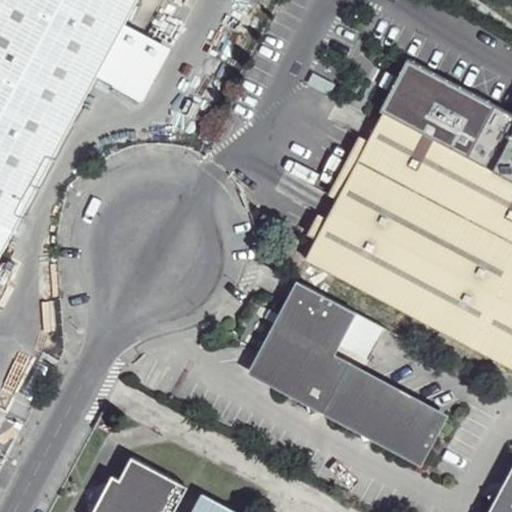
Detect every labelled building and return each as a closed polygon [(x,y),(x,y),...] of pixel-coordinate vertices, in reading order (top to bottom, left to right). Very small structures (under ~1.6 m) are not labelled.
[(0,0),(0,248),(92,76),(121,22),(133,0),(0,0)] [(170,49),(121,22),(92,76),(141,103),(170,49)] [(511,363),(511,106),(473,81),(403,50),(392,70),(384,86),(373,108),(378,112),(303,255),(511,363)] [(310,406),(324,405),(423,462),(451,409),(369,360),(383,330),(387,323),(353,303),(298,274),(249,365),(302,394),(310,406)] [(157,511),(162,504),(172,509),(188,479),(129,448),(117,470),(108,466),(84,511),(157,511)] [(511,511),(511,467),(504,482),(486,487),(492,505),(487,511),(511,511)] [(243,511),(201,489),(188,511),(243,511)]
